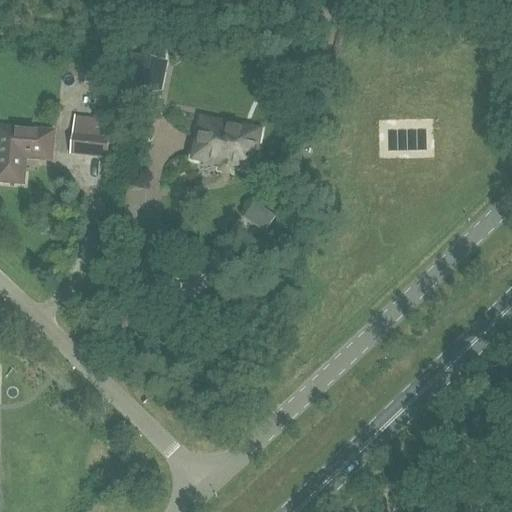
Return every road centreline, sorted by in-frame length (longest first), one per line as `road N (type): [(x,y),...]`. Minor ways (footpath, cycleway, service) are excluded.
road 1 (unclassified): [(211,484),(511,197)]
road 2 (primary): [(292,511),(511,305)]
road 3 (unclassified): [(211,484),(0,285)]
